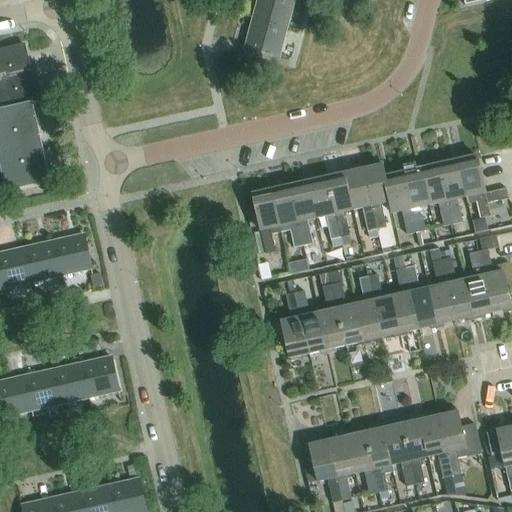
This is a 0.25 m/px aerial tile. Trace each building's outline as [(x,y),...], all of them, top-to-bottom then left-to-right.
[(257,0),(252,18),(287,28),(294,0),(257,0)] [(279,57),(287,28),(252,18),(245,47),(279,57)] [(0,178),(2,178),(5,192),(50,182),(32,103),(37,102),(24,44),(0,49),(0,178)] [(465,156),(458,157),(469,205),(478,203),(481,219),(491,217),(478,156),(465,159),(465,156)] [(453,162),(440,165),(454,225),(462,223),(457,200),(466,198),(468,205),(469,205),(458,157),(452,159),(453,162)] [(393,214),(385,174),(382,162),(376,163),(377,167),(364,170),(377,230),(387,228),(382,205),(391,203),(393,214)] [(443,228),(454,225),(440,165),(428,167),(428,164),(421,166),(429,206),(438,204),(443,228)] [(414,170),(403,173),(416,233),(425,231),(420,208),(429,206),(421,166),(414,167),(414,170)] [(369,232),(377,230),(364,170),(352,172),(351,169),(346,171),(355,212),(364,210),(369,232)] [(346,214),(355,212),(346,171),(340,172),(340,175),(328,178),(341,238),(350,236),(346,214)] [(390,172),(385,174),(393,214),(402,212),(407,235),(416,233),(403,173),(391,175),(390,172)] [(341,238),(328,178),(316,181),(315,178),(309,179),(318,220),(327,218),(332,240),(341,238)] [(291,186),(304,247),(313,245),(308,222),(318,220),(309,179),(303,180),(303,183),(291,186)] [(304,247),(291,186),(278,189),(278,186),(271,187),(281,234),(291,232),(295,249),(304,247)] [(265,189),(265,192),(253,195),(254,199),(245,201),(248,215),(257,213),(266,255),(275,253),(272,236),(281,234),(271,187),(265,189)] [(83,236),(54,242),(62,277),(91,270),(83,236)] [(54,242),(25,249),(33,283),(62,277),(54,242)] [(25,249),(0,254),(0,274),(3,290),(33,283),(25,249)] [(511,312),(511,311),(504,273),(502,266),(492,268),(489,252),(479,254),(492,314),(506,311),(506,314),(511,312)] [(464,275),(475,321),(482,319),(481,316),(492,314),(479,254),(471,256),(474,273),(464,275)] [(442,262),(455,322),(467,319),(467,322),(475,321),(464,275),(457,277),(453,260),(442,262)] [(455,322),(442,262),(433,264),(438,288),(430,290),(438,329),(445,327),(444,324),(455,322)] [(412,269),(405,270),(418,330),(431,327),(432,330),(438,329),(430,290),(429,290),(428,282),(419,284),(415,268),(412,269)] [(391,292),(401,337),(409,335),(408,332),(418,330),(405,270),(397,272),(401,289),(391,292)] [(100,276),(92,278),(95,290),(103,288),(100,276)] [(391,292),(382,294),(378,276),(369,278),(382,338),(394,335),(395,338),(401,337),(391,292)] [(355,300),(365,345),(371,344),(371,340),(382,338),(369,278),(360,280),(364,298),(355,300)] [(358,347),(365,345),(355,300),(353,300),(355,306),(347,308),(342,284),(332,286),(345,346),(357,343),(358,347)] [(319,314),(328,353),(334,352),(333,349),(345,346),(332,286),(324,288),(329,312),(319,314)] [(296,294),(309,354),(321,351),(322,355),(328,353),(319,314),(310,316),(305,292),(296,294)] [(309,354),(296,294),(287,296),(292,321),(282,323),(290,361),(297,360),(296,357),(309,354)] [(111,358),(82,364),(89,399),(119,392),(111,358)] [(82,364),(52,371),(60,406),(89,399),(82,364)] [(52,371),(23,378),(31,412),(60,406),(52,371)] [(23,378),(0,382),(0,412),(1,419),(31,412),(23,378)] [(475,426),(462,428),(458,410),(438,414),(439,417),(452,477),(462,475),(458,459),(467,457),(467,458),(481,455),(475,426)] [(426,417),(420,418),(428,457),(438,455),(443,479),(452,477),(439,417),(427,420),(426,417)] [(414,423),(402,425),(415,485),(425,483),(420,459),(428,457),(420,418),(413,420),(414,423)] [(509,429),(488,433),(493,453),(503,451),(511,492),(511,424),(509,426),(509,429)] [(390,425),(383,426),(392,465),(401,463),(406,487),(415,485),(402,425),(390,428),(390,425)] [(377,431),(365,433),(379,493),(388,491),(384,475),(393,473),(391,465),(392,465),(383,426),(376,428),(377,431)] [(353,433),(347,434),(355,473),(364,471),(369,495),(379,493),(365,433),(354,436),(353,433)] [(340,438),(329,441),(342,501),(352,499),(347,475),(355,473),(347,434),(340,436),(340,438)] [(316,441),(309,442),(317,481),(327,479),(332,503),(342,501),(329,441),(317,444),(316,441)] [(145,511),(138,480),(109,486),(114,511),(145,511)] [(114,511),(109,486),(80,493),(83,511),(114,511)] [(83,511),(80,493),(50,499),(53,511),(83,511)] [(53,511),(50,499),(21,506),(22,511),(53,511)]
